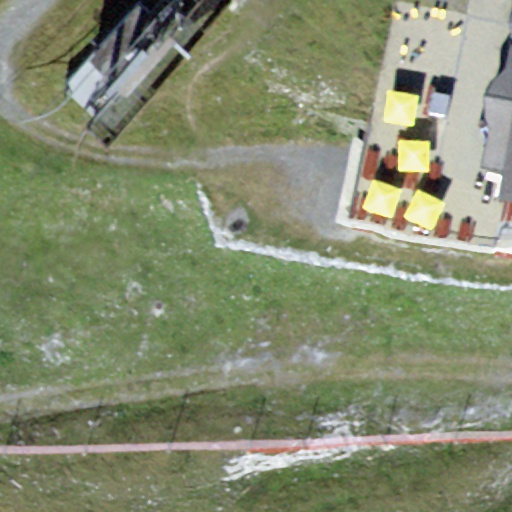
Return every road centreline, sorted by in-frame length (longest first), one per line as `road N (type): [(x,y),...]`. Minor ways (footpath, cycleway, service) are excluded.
road 1 (track): [(0,409),(264,371),(511,367)]
road 2 (track): [(340,162),(272,151),(115,154),(41,130),(0,99)]
